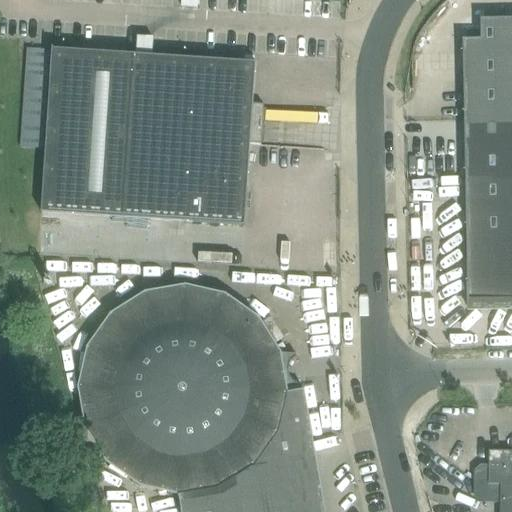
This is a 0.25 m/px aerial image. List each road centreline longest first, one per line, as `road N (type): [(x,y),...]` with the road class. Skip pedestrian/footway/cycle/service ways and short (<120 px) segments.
road 1 (unclassified): [(378,368),(371,79),(380,37),(404,0)]
road 2 (unclassified): [(409,511),(378,368)]
road 3 (unclassified): [(378,368),(511,368)]
